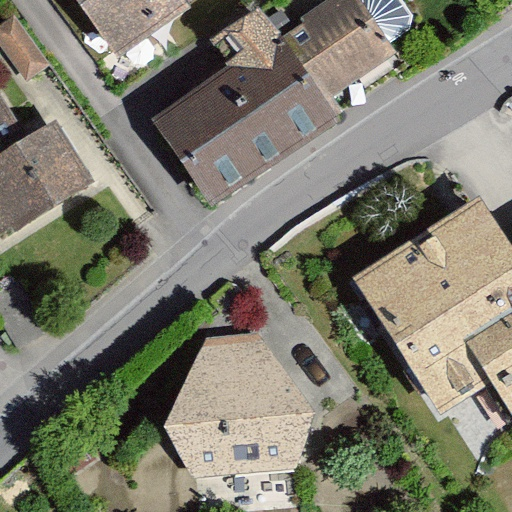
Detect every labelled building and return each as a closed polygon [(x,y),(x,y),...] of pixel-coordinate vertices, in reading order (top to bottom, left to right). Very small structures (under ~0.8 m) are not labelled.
[(71,0),(131,73),(216,0),(71,0)] [(240,65),(147,131),(216,229),(346,138),(327,111),(400,60),(357,0),(349,0),(286,44),(269,21),(229,50),(240,65)] [(4,97),(0,99),(0,252),(3,258),(102,196),(61,131),(36,147),(4,97)] [(511,258),(485,217),(358,299),(445,433),(493,402),(511,430),(511,258)] [(176,441),(192,490),(299,479),(318,428),(266,348),(202,353),(176,441)]
